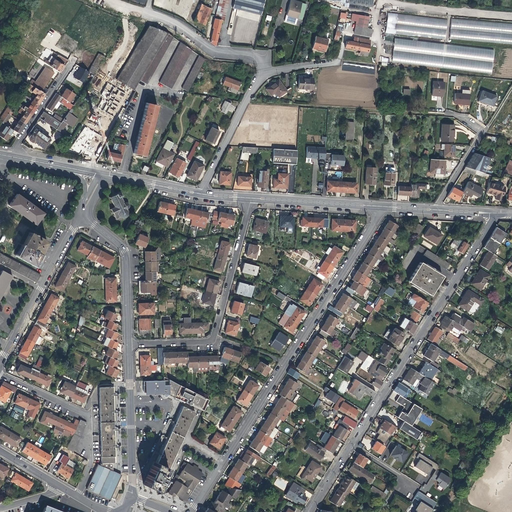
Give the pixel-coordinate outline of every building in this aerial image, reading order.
[(264,0),(234,0),(233,7),(261,13),(264,0)] [(194,20),(205,25),(212,9),(206,6),(206,5),(201,3),(198,10),(197,10),(195,15),(196,15),(194,20)] [(290,3),(285,17),(290,18),(296,20),(301,6),(290,3)] [(223,21),(227,6),(218,4),(215,19),(221,20),(223,21)] [(9,16),(12,11),(5,7),(2,12),(9,16)] [(244,11),(243,17),(259,21),(261,16),(244,11)] [(0,12),(0,19),(6,23),(9,17),(0,12)] [(446,19),(387,13),(384,33),(444,40),(446,19)] [(357,27),(367,28),(369,17),(352,14),(351,20),(356,21),(356,25),(357,25),(357,27)] [(511,23),(450,18),(448,39),(511,44),(511,23)] [(215,46),(221,20),(215,19),(212,28),(214,28),(210,42),(215,46)] [(357,25),(356,25),(354,34),(371,37),(372,29),(357,27),(357,25)] [(140,80),(141,81),(168,33),(167,32),(149,26),(116,79),(134,90),(140,80)] [(67,58),(69,55),(55,46),(61,35),(51,28),(42,43),(67,58)] [(173,37),(168,33),(141,81),(147,84),(173,37)] [(312,49),(317,50),(318,48),(324,50),(327,40),(315,37),(312,49)] [(370,40),(353,37),(352,42),(346,40),(345,47),(360,50),(359,53),(362,53),(362,55),(367,56),(370,40)] [(394,38),(392,62),(491,74),(494,50),(394,38)] [(171,88),(191,50),(180,42),(159,82),(171,88)] [(88,71),(94,75),(104,57),(98,54),(88,71)] [(46,60),(44,62),(59,72),(65,63),(67,60),(58,55),(55,60),(50,57),(47,61),(46,60)] [(203,61),(204,59),(199,55),(182,88),(188,91),(203,61)] [(380,65),(388,66),(388,57),(380,57),(380,65)] [(45,67),(32,86),(39,90),(41,91),(47,82),(54,72),(45,67)] [(88,71),(80,67),(77,73),(74,78),(83,82),(88,71)] [(225,77),(222,85),(237,90),(238,88),(240,82),(225,77)] [(307,78),(299,77),(298,88),(312,89),(313,78),(307,78)] [(93,87),(99,90),(103,81),(97,79),(93,87)] [(136,91),(134,90),(116,79),(112,86),(130,97),(130,95),(133,97),(136,91)] [(266,89),(271,95),(275,92),(278,97),(287,91),(278,80),(275,82),(266,89)] [(444,82),(433,81),(432,96),(439,96),(443,97),(444,82)] [(36,95),(32,101),(38,105),(42,97),(45,94),(41,91),(39,90),(32,86),(29,84),(22,94),(25,96),(31,88),(33,89),(31,92),(36,95)] [(461,93),(454,93),(453,104),(468,105),(469,94),(470,89),(461,88),(461,93)] [(64,91),(61,97),(71,104),(71,103),(76,97),(77,96),(66,89),(64,91)] [(496,96),(482,91),(478,100),(493,106),(496,96)] [(61,97),(56,93),(54,97),(51,100),(56,103),(58,101),(71,109),(73,105),(71,104),(61,97)] [(56,103),(51,100),(46,108),(51,112),(56,103)] [(24,106),(22,109),(31,115),(35,109),(38,105),(32,101),(27,108),(24,106)] [(230,104),(226,101),(221,111),(225,113),(230,104)] [(157,105),(146,103),(134,153),(141,155),(144,156),(157,105)] [(248,141),(296,144),(298,108),(250,105),(249,124),(248,141)] [(0,119),(0,121),(2,123),(9,113),(10,111),(11,109),(8,107),(6,111),(0,119)] [(23,115),(19,120),(24,124),(27,120),(31,115),(22,109),(21,108),(18,112),(23,115)] [(70,118),(66,116),(63,120),(61,123),(53,118),(44,112),(42,114),(41,115),(45,118),(43,120),(61,132),(66,123),(70,118)] [(70,118),(66,123),(72,127),(77,119),(69,112),(68,114),(66,116),(70,118)] [(11,115),(11,114),(9,113),(2,123),(4,124),(11,115)] [(55,114),(53,118),(61,123),(63,120),(55,114)] [(19,120),(12,130),(13,130),(18,134),(22,127),(24,124),(19,120)] [(344,140),(352,140),(354,122),(346,121),(344,140)] [(454,125),(441,124),(441,140),(452,141),(453,134),(454,125)] [(10,135),(13,130),(12,130),(5,125),(0,132),(0,136),(6,141),(10,135)] [(111,136),(117,139),(120,133),(122,129),(116,126),(111,136)] [(219,131),(212,128),(206,140),(213,144),(217,136),(219,131)] [(34,142),(36,144),(38,141),(45,146),(50,140),(35,129),(29,138),(29,140),(32,142),(34,142)] [(92,162),(96,163),(96,162),(101,154),(105,147),(107,144),(95,137),(94,139),(89,136),(86,143),(92,146),(92,149),(95,150),(97,152),(96,154),(92,162)] [(173,143),(167,140),(156,160),(162,163),(165,164),(164,165),(167,167),(174,154),(168,151),(173,143)] [(190,161),(200,141),(197,140),(189,157),(187,159),(190,161)] [(492,145),(485,141),(482,147),(480,150),(487,154),(492,145)] [(122,156),(125,145),(118,143),(116,151),(109,149),(107,159),(115,161),(119,162),(121,156),(122,156)] [(455,145),(444,144),(443,156),(454,157),(455,148),(455,145)] [(319,156),(324,156),(325,152),(325,147),(307,146),(306,155),(314,155),(319,156)] [(291,164),(295,164),(296,151),(273,149),(272,162),(291,164)] [(248,153),(241,153),(239,161),(247,161),(248,153)] [(489,158),(474,153),(471,156),(470,160),(469,159),(467,163),(467,165),(466,167),(465,167),(466,167),(474,170),(476,170),(483,172),(484,173),(485,173),(487,165),(489,166),(492,158),(489,158)] [(326,159),(320,160),(320,173),(327,173),(327,169),(329,169),(329,154),(326,154),(326,159)] [(344,156),(331,155),(330,165),(330,167),(343,168),(344,156)] [(168,173),(171,175),(172,174),(174,175),(179,177),(180,175),(182,176),(183,173),(182,172),(183,169),(182,169),(185,162),(176,157),(168,173)] [(435,173),(443,173),(444,174),(444,167),(445,160),(435,159),(430,159),(429,173),(435,173)] [(204,165),(194,161),(187,176),(196,181),(201,171),(204,165)] [(371,164),(366,164),(365,183),(370,184),(375,184),(376,168),(371,167),(371,164)] [(393,185),(394,172),(394,168),(385,167),(385,171),(383,185),(383,187),(389,187),(389,185),(391,185),(393,185)] [(231,172),(220,171),(219,177),(219,184),(230,184),(231,172)] [(257,179),(256,179),(255,182),(257,182),(257,187),(262,187),(266,187),(267,171),(264,171),(258,171),(257,179)] [(277,173),(277,179),(273,179),(273,187),(278,188),(287,188),(288,174),(277,173)] [(237,176),(237,185),(243,185),(250,186),(251,177),(237,176)] [(330,191),(341,192),(342,182),(327,181),(326,191),(330,191)] [(468,181),(462,192),(470,196),(472,192),(475,194),(478,196),(482,188),(468,181)] [(357,183),(342,182),(341,192),(351,193),(356,193),(357,183)] [(489,182),(486,192),(491,194),(495,195),(494,199),(500,200),(504,187),(489,182)] [(410,183),(410,187),(409,195),(409,196),(418,197),(418,190),(418,188),(429,189),(430,185),(410,183)] [(410,187),(398,186),(397,195),(404,195),(409,195),(410,187)] [(457,201),(462,192),(452,187),(447,195),(453,199),(457,201)] [(120,217),(121,217),(123,218),(122,219),(123,219),(123,218),(125,218),(126,217),(126,218),(127,217),(127,216),(128,214),(130,214),(129,213),(128,211),(127,209),(128,208),(129,207),(129,206),(129,205),(128,203),(127,203),(126,203),(125,203),(124,203),(119,194),(120,193),(120,192),(119,193),(119,192),(118,193),(111,197),(110,196),(110,197),(109,198),(110,199),(110,198),(115,207),(111,208),(110,208),(110,209),(110,210),(111,209),(114,215),(113,215),(113,216),(114,216),(116,218),(115,219),(115,220),(116,219),(117,221),(121,219),(120,217)] [(17,193),(8,205),(35,224),(43,213),(29,202),(17,193)] [(157,211),(165,213),(167,203),(162,202),(159,201),(157,211)] [(171,204),(167,203),(165,213),(173,215),(175,205),(171,204)] [(185,217),(192,219),(194,210),(189,209),(187,208),(185,217)] [(192,219),(199,221),(201,211),(198,211),(194,210),(192,219)] [(206,212),(201,211),(199,221),(206,222),(208,213),(206,212)] [(220,225),(223,226),(226,214),(222,213),(214,211),(212,220),(221,222),(220,225)] [(232,215),(226,214),(223,226),(223,227),(227,228),(228,224),(232,225),(235,215),(232,215)] [(280,226),(292,227),(293,217),(286,216),(280,216),(280,226)] [(302,226),(312,226),(312,218),(306,218),(302,217),(302,226)] [(268,221),(256,218),(254,224),(253,230),(265,233),(268,221)] [(321,218),(312,218),(312,226),(327,228),(328,219),(321,218)] [(331,231),(343,231),(344,220),(337,219),(332,219),(331,231)] [(355,220),(344,220),(343,231),(355,232),(355,228),(355,220)] [(387,223),(384,227),(393,233),(398,236),(399,233),(394,230),(397,226),(389,220),(387,223)] [(417,238),(423,227),(418,224),(412,234),(417,238)] [(389,238),(393,233),(384,227),(382,231),(379,236),(387,242),(392,245),(394,241),(389,238)] [(486,242),(482,248),(488,251),(493,254),(503,237),(505,233),(495,227),(490,235),(486,242)] [(442,235),(436,231),(435,232),(433,231),(428,228),(424,236),(436,244),(442,235)] [(47,241),(30,232),(17,256),(34,265),(41,251),(47,241)] [(148,238),(139,234),(135,243),(137,244),(144,247),(148,238)] [(468,244),(461,240),(463,237),(459,234),(457,238),(459,239),(453,248),(462,253),(465,248),(468,244)] [(382,250),(387,242),(379,236),(376,240),(373,245),(382,250)] [(221,240),(218,254),(226,256),(228,248),(230,243),(221,240)] [(77,250),(88,256),(92,246),(87,244),(82,241),(77,250)] [(420,245),(414,242),(412,245),(407,254),(402,262),(400,265),(405,268),(420,245)] [(258,246),(249,244),(248,249),(246,256),(254,258),(258,246)] [(379,255),(382,250),(373,245),(372,247),(368,253),(380,261),(381,261),(383,258),(379,255)] [(94,262),(95,260),(100,251),(95,248),(92,246),(88,256),(87,257),(94,262)] [(334,246),(324,261),(333,267),(339,258),(343,252),(334,246)] [(449,264),(435,255),(427,250),(423,255),(446,269),(449,264)] [(107,254),(100,251),(95,260),(109,268),(114,258),(107,254)] [(144,256),(144,261),(155,261),(154,251),(144,251),(144,256)] [(479,265),(487,270),(496,256),(493,254),(488,251),(483,258),(479,265)] [(9,258),(0,252),(0,262),(4,265),(9,258)] [(377,264),(380,261),(368,253),(365,258),(363,262),(371,267),(374,262),(377,264)] [(225,262),(226,256),(218,254),(214,269),(222,271),(225,262)] [(39,275),(9,258),(4,265),(24,276),(36,282),(39,275)] [(158,261),(155,261),(144,261),(145,265),(145,271),(155,271),(158,271),(158,261)] [(331,270),(333,267),(324,261),(317,272),(326,277),(331,270)] [(65,267),(61,274),(69,278),(76,266),(68,262),(65,267)] [(368,272),(371,267),(363,262),(361,265),(357,271),(369,278),(371,274),(368,272)] [(437,283),(442,276),(420,262),(408,281),(412,283),(411,285),(427,294),(428,293),(430,295),(437,283)] [(241,272),(256,275),(258,267),(244,263),(243,266),(241,272)] [(0,296),(12,276),(2,270),(0,273),(0,296)] [(489,275),(480,270),(474,278),(475,278),(474,281),(472,284),(480,290),(489,275)] [(155,282),(155,271),(145,271),(145,276),(145,282),(155,282)] [(370,279),(369,278),(357,271),(355,274),(352,279),(354,281),(360,285),(363,280),(367,282),(370,279)] [(62,291),(69,278),(61,274),(59,278),(54,286),(62,291)] [(105,278),(105,290),(115,289),(115,282),(115,278),(105,278)] [(313,278),(306,289),(315,295),(319,288),(322,284),(313,278)] [(209,279),(206,290),(216,293),(217,290),(219,281),(209,279)] [(366,288),(360,285),(354,281),(351,284),(349,288),(361,296),(366,288)] [(155,282),(145,282),(141,282),(140,282),(140,287),(140,293),(151,292),(151,294),(156,293),(155,282)] [(236,292),(251,296),(253,286),(238,282),(237,288),(236,292)] [(380,297),(383,292),(386,289),(383,287),(377,295),(380,297)] [(386,287),(386,289),(383,292),(389,296),(392,291),(386,287)] [(116,295),(115,289),(105,290),(106,301),(116,301),(116,295)] [(313,299),(315,295),(306,289),(299,300),(309,306),(313,299)] [(214,302),(216,293),(206,290),(202,302),(213,305),(214,302)] [(483,300),(467,290),(462,298),(458,305),(467,311),(474,301),(480,304),(483,300)] [(283,300),(286,296),(279,292),(276,295),(283,300)] [(48,299),(43,307),(51,311),(58,298),(51,293),(48,299)] [(341,296),(338,300),(347,306),(351,298),(343,293),(341,296)] [(424,307),(428,302),(413,293),(410,298),(416,301),(413,307),(421,312),(424,307)] [(367,303),(374,307),(380,298),(377,297),(373,303),(368,300),(367,303)] [(384,301),(380,298),(374,307),(374,308),(373,309),(377,312),(384,301)] [(342,313),(347,306),(338,300),(335,305),(333,308),(342,313)] [(241,314),(244,304),(234,301),(232,305),(231,311),(241,314)] [(153,303),(138,303),(138,308),(138,314),(154,314),(153,303)] [(44,324),(51,311),(43,307),(40,313),(37,319),(44,324)] [(296,307),(290,316),(298,322),(302,316),(305,312),(296,307)] [(104,318),(108,320),(113,322),(115,317),(116,314),(107,310),(104,318)] [(420,315),(414,311),(411,315),(403,328),(411,333),(416,325),(414,324),(417,319),(420,315)] [(296,325),(298,322),(290,316),(289,317),(284,313),(278,323),(292,331),(296,325)] [(327,317),(325,321),(333,327),(338,319),(329,314),(327,317)] [(452,314),(449,318),(462,326),(470,331),(474,324),(463,317),(461,320),(456,316),(452,314)] [(459,330),(462,326),(449,318),(445,316),(442,320),(444,320),(442,324),(450,329),(452,326),(459,330)] [(148,318),(138,318),(139,319),(138,320),(138,323),(139,323),(139,327),(139,334),(142,334),(142,333),(148,333),(148,330),(150,330),(150,318),(148,318)] [(105,328),(108,329),(114,331),(115,328),(117,324),(113,322),(108,320),(105,328)] [(167,334),(171,334),(170,320),(162,321),(163,334),(167,334)] [(235,335),(238,323),(228,320),(227,325),(225,332),(235,335)] [(332,328),(333,327),(325,321),(321,327),(320,329),(321,329),(318,333),(326,337),(328,334),(333,337),(337,331),(332,328)] [(188,333),(191,332),(190,323),(179,323),(179,333),(188,333)] [(207,323),(190,323),(191,332),(202,332),(202,329),(204,329),(207,329),(207,323)] [(31,330),(27,338),(34,342),(41,330),(33,326),(31,330)] [(435,346),(436,345),(435,343),(438,338),(442,331),(435,327),(433,330),(427,339),(432,342),(430,343),(435,346)] [(356,328),(351,337),(354,339),(360,331),(356,328)] [(387,339),(397,345),(401,339),(404,334),(394,328),(387,339)] [(105,337),(109,339),(114,341),(116,336),(117,333),(114,331),(108,329),(104,337),(105,337)] [(271,345),(277,349),(281,343),(283,344),(283,345),(288,337),(279,332),(271,345)] [(459,339),(449,332),(448,332),(446,336),(456,343),(459,339)] [(314,338),(311,343),(319,348),(324,340),(316,335),(314,338)] [(466,344),(469,340),(462,335),(459,338),(466,344)] [(27,356),(34,342),(27,338),(23,346),(19,352),(27,356)] [(106,347),(108,348),(114,350),(116,346),(117,342),(114,341),(109,339),(106,347)] [(314,357),(319,348),(311,343),(308,347),(306,351),(314,357)] [(346,355),(352,346),(348,343),(341,352),(346,355)] [(378,354),(381,356),(384,358),(381,363),(384,365),(390,357),(394,350),(383,343),(380,348),(381,349),(378,354)] [(437,353),(450,361),(452,357),(435,346),(430,343),(426,351),(423,355),(431,360),(429,364),(436,369),(439,365),(432,361),(437,353)] [(227,362),(228,359),(232,349),(224,347),(223,350),(221,355),(217,356),(218,360),(220,360),(227,362)] [(105,355),(110,357),(114,359),(116,355),(117,352),(114,350),(108,348),(105,355)] [(235,350),(232,349),(228,359),(237,362),(241,352),(235,350)] [(182,352),(176,352),(177,362),(187,362),(187,356),(187,352),(187,351),(182,352)] [(303,356),(300,360),(309,365),(314,357),(306,351),(303,356)] [(168,362),(177,362),(176,352),(168,352),(163,352),(163,364),(168,364),(168,362)] [(140,359),(140,365),(152,365),(152,361),(150,361),(150,355),(140,355),(140,359)] [(198,371),(198,366),(197,356),(194,356),(187,356),(187,362),(187,367),(193,367),(193,371),(198,371)] [(204,371),(207,370),(207,356),(202,356),(197,356),(198,366),(198,371),(204,371)] [(218,370),(218,360),(217,356),(213,356),(207,356),(207,370),(218,370)] [(344,356),(341,361),(337,368),(341,371),(345,373),(348,369),(352,361),(344,356)] [(118,361),(114,359),(110,357),(106,365),(114,368),(116,364),(118,361)] [(464,365),(452,357),(450,361),(462,369),(464,365)] [(307,367),(309,365),(300,360),(298,364),(296,367),(308,375),(311,370),(307,367)] [(255,369),(264,375),(267,371),(269,368),(260,362),(255,369)] [(439,370),(436,369),(429,364),(425,362),(419,373),(434,383),(436,384),(439,380),(434,377),(439,370)] [(383,382),(380,380),(382,378),(386,370),(373,363),(367,372),(377,379),(373,385),(379,388),(383,382)] [(23,375),(35,380),(38,372),(39,371),(31,368),(30,369),(20,364),(16,372),(23,375)] [(118,370),(114,368),(106,365),(105,367),(108,368),(105,374),(115,378),(117,373),(118,370)] [(155,365),(152,365),(140,365),(140,370),(140,375),(150,374),(150,370),(155,370),(155,365)] [(411,385),(415,378),(419,373),(410,367),(407,372),(403,379),(411,385)] [(298,379),(300,373),(289,368),(287,374),(298,379)] [(47,376),(38,372),(35,380),(43,384),(47,386),(51,378),(50,378),(51,376),(47,374),(47,376)] [(427,395),(434,383),(419,373),(415,378),(420,381),(419,384),(421,385),(418,390),(427,395)] [(64,394),(71,397),(78,381),(67,376),(60,392),(64,394)] [(286,382),(284,386),(293,391),(297,383),(289,378),(286,382)] [(174,397),(180,384),(177,383),(169,379),(169,384),(164,384),(163,380),(142,381),(143,392),(150,392),(163,392),(163,395),(163,396),(164,397),(165,397),(166,396),(167,396),(167,395),(169,395),(174,397)] [(348,391),(360,398),(362,394),(364,391),(372,396),(375,392),(358,381),(354,379),(351,383),(353,384),(348,391)] [(250,380),(243,390),(252,395),(255,390),(258,385),(250,380)] [(14,393),(16,388),(3,381),(0,387),(0,399),(4,402),(10,391),(14,393)] [(86,385),(78,381),(71,397),(79,400),(83,403),(87,395),(85,394),(87,391),(84,390),(86,385)] [(402,396),(407,387),(398,381),(393,390),(402,396)] [(182,386),(180,384),(174,397),(175,397),(180,400),(195,406),(200,395),(199,394),(188,389),(182,386)] [(296,393),(293,391),(284,386),(281,390),(279,394),(281,395),(289,401),(291,402),(296,393)] [(112,387),(98,387),(101,466),(113,471),(112,463),(114,463),(114,435),(112,387)] [(324,397),(333,403),(338,395),(325,387),(323,390),(327,393),(324,397)] [(249,399),(252,395),(243,390),(237,399),(246,405),(249,399)] [(204,398),(208,399),(208,396),(199,391),(198,391),(199,394),(200,395),(204,398)] [(14,403),(25,408),(29,398),(22,395),(18,393),(14,403)] [(204,398),(200,395),(195,406),(199,408),(204,398)] [(284,409),(289,401),(281,395),(278,399),(275,404),(284,409)] [(331,407),(336,411),(338,408),(353,417),(356,413),(358,411),(343,401),(344,399),(338,395),(333,403),(331,407)] [(402,397),(399,395),(395,401),(403,406),(401,410),(397,416),(403,421),(410,425),(421,409),(402,397)] [(36,402),(29,398),(25,408),(35,413),(40,403),(36,402)] [(278,418),(284,409),(275,404),(273,408),(270,413),(278,418)] [(22,413),(24,409),(15,405),(13,409),(22,413)] [(144,484),(158,491),(163,481),(161,480),(162,479),(163,479),(163,478),(164,478),(194,411),(182,405),(180,410),(159,457),(156,463),(154,461),(151,468),(150,468),(149,471),(145,477),(147,478),(144,484)] [(233,406),(227,416),(236,421),(239,416),(242,411),(233,406)] [(18,419),(20,415),(12,411),(10,416),(18,419)] [(47,422),(56,426),(59,418),(52,415),(45,411),(40,422),(45,425),(47,422)] [(273,427),(278,418),(270,413),(267,417),(264,421),(273,427)] [(233,426),(236,421),(227,416),(220,426),(229,431),(233,426)] [(348,425),(353,429),(357,423),(345,416),(342,421),(339,419),(334,428),(336,429),(334,433),(330,430),(328,433),(339,440),(346,429),(348,425)] [(70,432),(73,433),(76,426),(78,421),(75,419),(73,424),(68,422),(59,418),(56,426),(70,432)] [(391,423),(387,421),(382,418),(380,422),(382,423),(380,425),(379,428),(390,435),(393,430),(394,431),(397,427),(391,423)] [(79,419),(78,421),(76,426),(73,433),(66,448),(73,452),(73,451),(86,423),(79,419)] [(277,429),(273,427),(264,421),(262,426),(259,430),(267,435),(272,438),(277,429)] [(410,425),(403,421),(400,425),(398,428),(416,439),(421,432),(410,425)] [(0,438),(5,441),(10,432),(0,426),(0,438)] [(390,435),(379,428),(376,432),(379,434),(377,436),(376,438),(385,443),(390,435)] [(272,438),(267,435),(259,430),(256,434),(254,438),(262,444),(266,446),(272,438)] [(20,438),(10,432),(5,441),(9,444),(15,447),(20,438)] [(222,442),(225,437),(216,432),(209,442),(218,448),(222,442)] [(323,441),(326,443),(334,448),(337,444),(339,440),(328,433),(327,433),(323,441)] [(257,451),(262,444),(254,438),(251,442),(249,446),(257,451)] [(380,453),(384,446),(376,441),(371,448),(380,453)] [(26,454),(33,458),(39,449),(27,442),(21,451),(26,454)] [(309,443),(305,450),(311,454),(319,459),(322,455),(325,449),(323,448),(317,444),(315,447),(309,443)] [(326,443),(323,448),(325,449),(327,450),(331,453),(333,450),(334,448),(326,443)] [(398,460),(401,462),(407,452),(397,446),(395,450),(394,449),(390,455),(393,457),(397,460),(398,460)] [(50,456),(39,449),(33,458),(39,462),(45,465),(50,456)] [(246,463),(249,465),(254,458),(252,457),(254,454),(247,449),(245,452),(240,460),(246,463)] [(361,467),(367,458),(358,453),(356,456),(353,462),(361,467)] [(432,467),(436,470),(439,465),(419,453),(416,457),(419,459),(414,467),(427,475),(432,467)] [(241,472),(246,463),(240,460),(238,458),(236,462),(233,467),(241,472)] [(296,475),(304,480),(305,477),(311,481),(316,473),(321,466),(311,460),(307,468),(302,465),(296,475)] [(373,475),(361,467),(353,462),(352,464),(350,462),(347,466),(349,467),(348,469),(369,482),(373,475)] [(62,463),(56,472),(61,474),(68,478),(73,470),(62,463)] [(174,479),(175,480),(194,488),(195,486),(194,486),(202,473),(197,470),(192,467),(186,463),(183,469),(179,476),(177,474),(174,479)] [(0,464),(0,477),(2,479),(8,469),(1,465),(0,464)] [(121,475),(97,464),(86,489),(110,499),(121,475)] [(235,481),(241,472),(233,467),(227,476),(230,477),(229,479),(224,486),(229,487),(237,489),(240,484),(235,481)] [(266,475),(268,477),(274,469),(271,468),(266,475)] [(443,488),(449,478),(436,470),(431,478),(435,480),(435,479),(439,482),(437,484),(443,488)] [(10,481),(28,491),(32,483),(24,478),(15,473),(10,481)] [(351,488),(355,481),(346,475),(343,481),(338,489),(346,493),(347,494),(351,488)] [(192,491),(194,488),(175,480),(168,492),(168,493),(168,494),(172,496),(173,496),(174,496),(175,495),(179,498),(178,499),(185,503),(189,496),(192,491)] [(294,482),(286,494),(294,498),(293,500),(296,502),(297,500),(302,503),(303,502),(305,502),(306,501),(305,499),(306,496),(302,494),(305,489),(294,482)] [(255,494),(258,495),(262,489),(264,486),(261,485),(255,494)] [(369,490),(384,499),(386,494),(372,485),(369,490)] [(241,490),(237,489),(229,487),(226,492),(222,490),(215,500),(213,503),(211,502),(204,511),(217,511),(219,511),(220,511),(222,511),(225,509),(223,509),(225,505),(230,508),(232,505),(227,502),(231,496),(235,498),(241,490)] [(338,506),(346,493),(338,489),(338,488),(334,494),(330,501),(338,506)] [(429,511),(430,511),(436,502),(418,491),(414,498),(420,502),(415,509),(417,511),(415,511),(429,511)]
